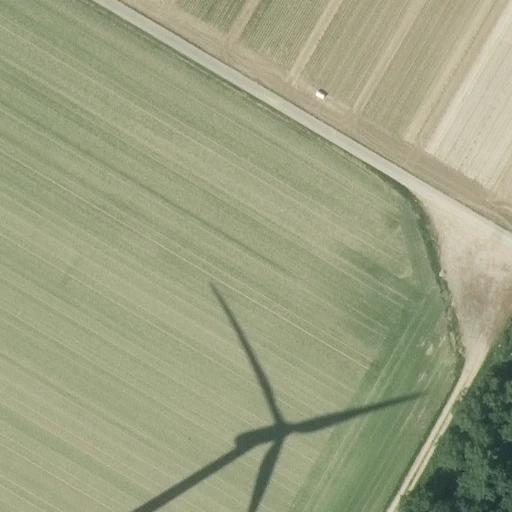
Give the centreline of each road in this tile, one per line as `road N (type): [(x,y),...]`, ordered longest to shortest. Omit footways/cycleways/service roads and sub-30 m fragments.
road 1 (track): [(511,245),(97,0)]
road 2 (track): [(511,304),(393,511)]
